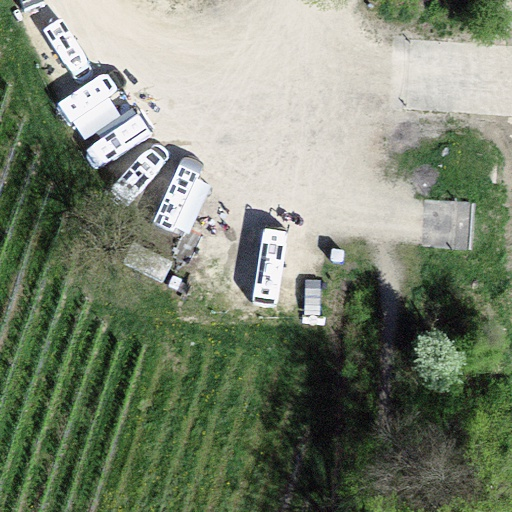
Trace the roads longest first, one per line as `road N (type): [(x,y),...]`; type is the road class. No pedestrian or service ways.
road 1 (track): [(185,105),(341,212)]
road 2 (track): [(360,0),(511,81)]
road 3 (track): [(341,212),(511,221)]
road 4 (track): [(68,0),(80,34),(185,105)]
road 5 (track): [(185,105),(297,0)]
